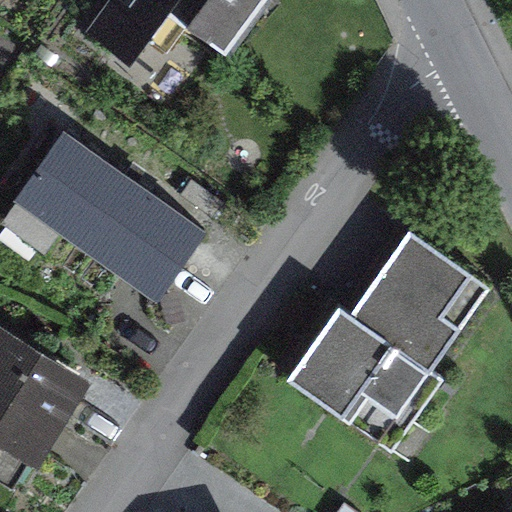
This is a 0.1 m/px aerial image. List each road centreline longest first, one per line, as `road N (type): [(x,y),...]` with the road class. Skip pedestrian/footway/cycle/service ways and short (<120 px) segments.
road 1 (residential): [(100,511),(407,71),(458,42)]
road 2 (tertiary): [(458,42),(511,150)]
